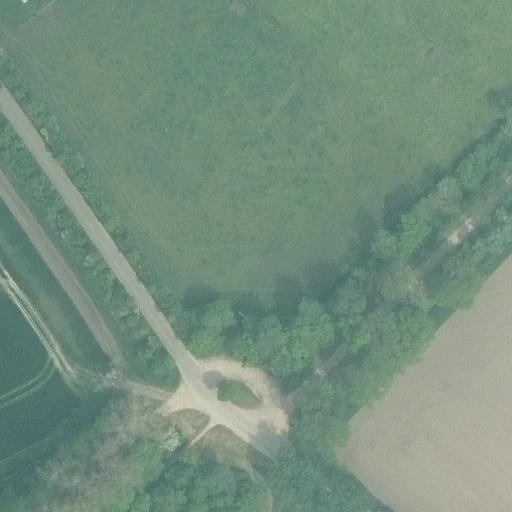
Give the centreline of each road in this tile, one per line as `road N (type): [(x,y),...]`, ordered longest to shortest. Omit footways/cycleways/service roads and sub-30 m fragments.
road 1 (tertiary): [(359,511),(223,411),(196,380),(0,98)]
road 2 (track): [(196,380),(39,511)]
